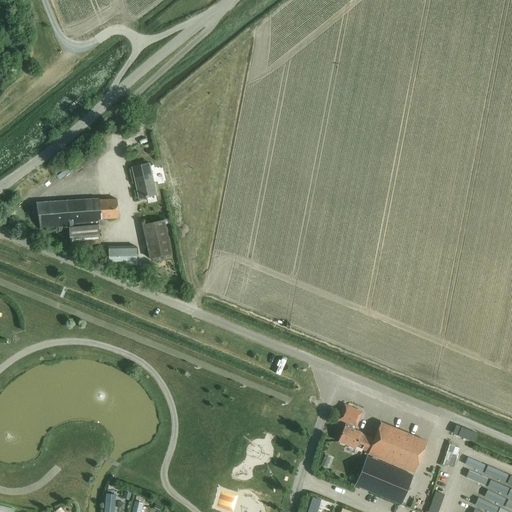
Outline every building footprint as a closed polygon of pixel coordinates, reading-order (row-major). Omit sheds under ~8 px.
[(138,198),(155,194),(149,163),(131,167),(138,198)] [(68,226),(98,223),(105,223),(104,218),(117,217),(116,199),(98,200),(98,198),(37,202),(39,228),(68,226)] [(149,258),(171,253),(164,219),(141,224),(149,258)] [(69,245),(77,244),(78,253),(97,251),(96,243),(99,243),(98,224),(68,227),(69,245)] [(107,264),(135,264),(135,246),(107,246),(107,264)] [(378,458),(412,472),(425,441),(381,423),(374,439),(360,433),(360,432),(353,429),(355,425),(355,426),(361,412),(344,405),(338,419),(346,422),(338,441),(354,448),(355,446),(369,451),(368,454),(367,454),(354,485),(401,504),(412,476),(377,461),(378,458)] [(454,444),(448,442),(441,463),(451,466),(456,452),(451,450),(454,444)] [(234,506),(238,491),(220,486),(216,500),(234,506)] [(486,492),(507,501),(509,495),(489,486),(486,492)] [(502,502),(464,488),(462,493),(500,508),(502,502)] [(113,511),(115,497),(107,496),(105,511),(113,511)] [(314,511),(319,499),(311,497),(306,511),(314,511)]
